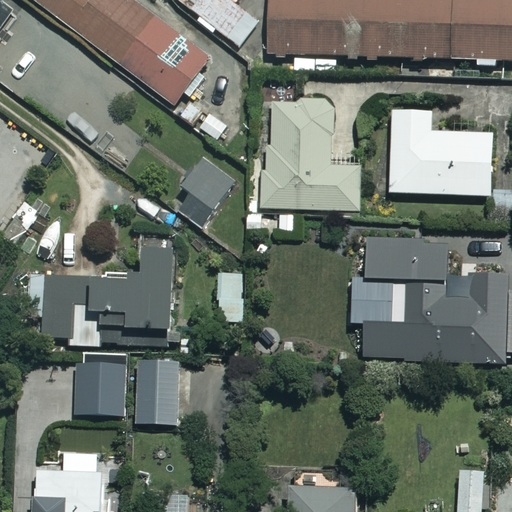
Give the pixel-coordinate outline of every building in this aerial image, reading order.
[(0,0),(0,30),(17,7),(8,0),(0,0)] [(27,0),(173,111),(211,60),(132,0),(27,0)] [(260,24),(230,0),(179,0),(241,48),(260,24)] [(511,61),(511,0),(271,0),(270,56),(478,62),(478,67),(497,68),(497,61),(511,61)] [(265,209),(280,210),(279,239),(304,240),(305,211),(361,213),(363,167),(333,166),(335,105),(275,103),(274,149),(268,148),(265,209)] [(434,114),(394,113),(393,195),(493,198),(494,135),(433,134),(434,114)] [(236,184),(204,162),(184,190),(192,196),(181,211),(205,228),(236,184)] [(511,192),(495,193),(495,224),(511,223),(511,192)] [(450,275),(460,276),(461,246),(369,243),(368,280),(395,281),(393,326),(367,325),(366,360),(508,365),(508,355),(511,355),(511,293),(511,294),(511,277),(473,276),(472,292),(449,292),(450,275)] [(143,280),(30,278),(29,305),(48,305),(48,346),(165,348),(165,331),(177,331),(178,251),(144,251),(143,280)] [(245,275),(221,275),(222,326),(246,325),(245,275)] [(129,362),(78,360),(76,416),(127,418),(129,362)] [(191,365),(141,364),(139,426),(179,426),(180,402),(190,402),(191,365)] [(484,511),(487,471),(463,469),(459,511),(484,511)] [(106,511),(108,474),(37,471),(35,511),(106,511)] [(356,511),(357,492),(293,489),(292,511),(356,511)] [(190,511),(191,497),(157,496),(156,511),(190,511)]
